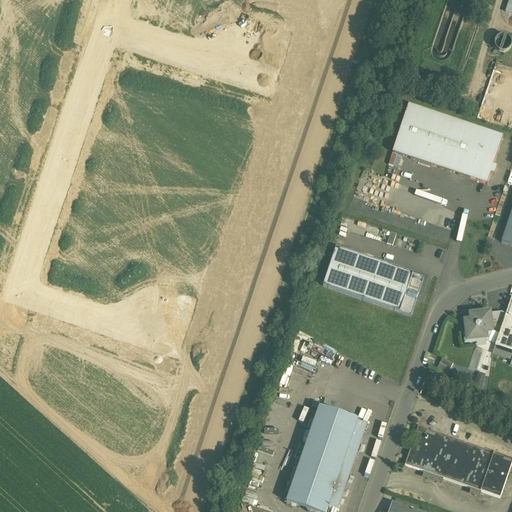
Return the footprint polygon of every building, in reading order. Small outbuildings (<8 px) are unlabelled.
[(447,0),(431,48),(430,52),(431,56),(434,59),(437,61),(441,62),(445,61),(449,59),(451,56),(469,0),(447,0)] [(482,0),(481,6),(486,8),(489,0),(482,0)] [(511,47),(511,44),(511,41),(509,38),(506,36),(503,36),(499,36),(497,38),(495,41),(494,44),(495,47),(497,50),(500,52),(503,53),(506,52),(509,50),(511,47)] [(503,138),(408,107),(392,154),(487,186),(490,176),(494,177),(497,169),(493,168),(503,138)] [(511,212),(501,243),(511,247),(511,212)] [(392,247),(395,235),(389,233),(385,244),(392,247)] [(412,275),(336,249),(322,288),(399,314),(412,275)] [(412,275),(399,314),(411,317),(424,279),(412,275)] [(511,298),(505,315),(499,335),(495,347),(511,352),(511,298)] [(502,313),(489,314),(491,333),(499,335),(505,315),(502,314),(502,313)] [(489,314),(470,316),(471,322),(465,323),(466,333),(463,333),(465,344),(476,343),(475,340),(486,339),(485,333),(491,333),(489,314)] [(486,352),(475,348),(468,369),(479,373),(486,352)] [(453,365),(442,360),(436,370),(447,376),(453,365)] [(319,409),(286,504),(310,511),(326,511),(328,507),(337,511),(367,425),(319,409)] [(511,463),(511,460),(418,428),(405,466),(500,499),(511,463)]
